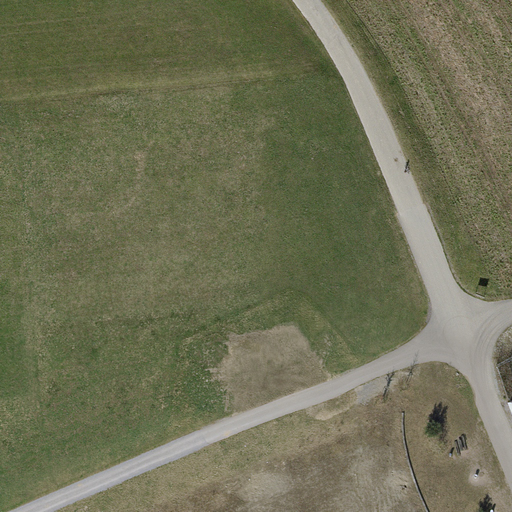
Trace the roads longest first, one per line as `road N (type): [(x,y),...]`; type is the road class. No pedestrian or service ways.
road 1 (track): [(28,511),(511,312)]
road 2 (unclassified): [(511,448),(359,74),(306,0)]
road 3 (motorway): [(511,453),(343,511)]
